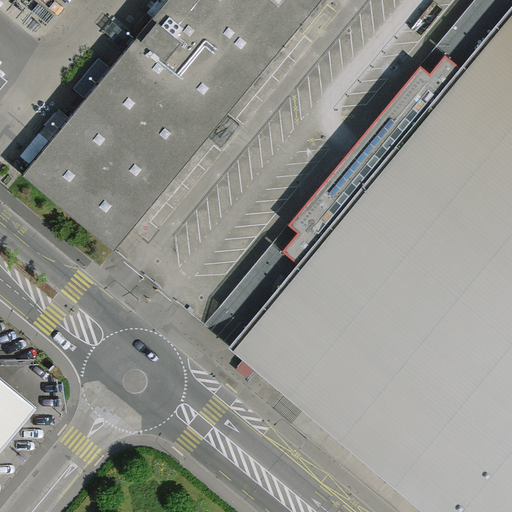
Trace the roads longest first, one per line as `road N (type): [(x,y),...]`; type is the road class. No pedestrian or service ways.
road 1 (secondary): [(335,511),(167,368)]
road 2 (secondary): [(137,345),(0,223)]
road 3 (secondary): [(143,413),(281,511)]
road 4 (secondary): [(0,281),(100,374)]
road 5 (unclassified): [(26,511),(113,407)]
